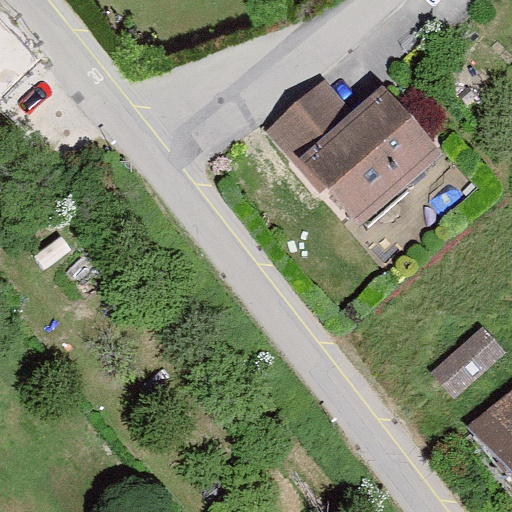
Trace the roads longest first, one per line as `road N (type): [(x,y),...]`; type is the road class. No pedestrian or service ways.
road 1 (residential): [(130,143),(431,511)]
road 2 (residential): [(130,143),(328,45),(375,0)]
road 3 (residential): [(5,0),(130,143)]
